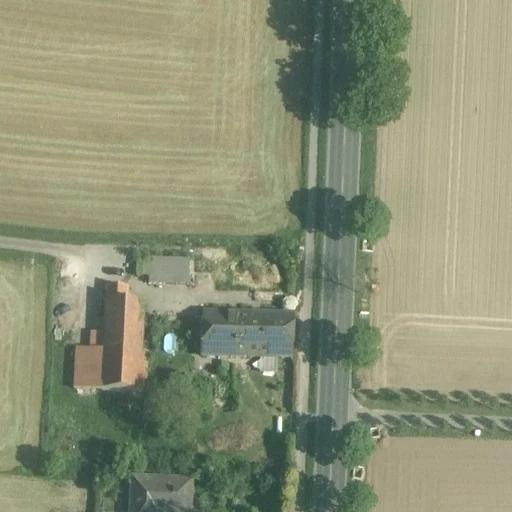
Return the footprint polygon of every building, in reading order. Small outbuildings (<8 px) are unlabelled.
[(149,260),(137,260),(136,277),(148,277),(149,260)] [(189,261),(149,260),(148,277),(148,285),(188,286),(189,261)] [(127,289),(107,288),(106,303),(126,304),(127,289)] [(126,304),(106,303),(104,352),(76,350),(74,390),(144,394),(146,354),(140,354),(142,305),(126,304)] [(237,315),(203,314),(202,357),(235,358),(237,315)] [(293,316),(237,315),(235,358),(292,360),(293,316)] [(187,511),(189,486),(130,483),(128,511),(187,511)]
